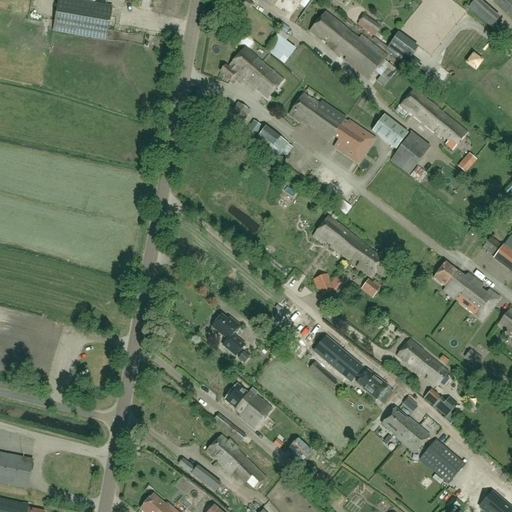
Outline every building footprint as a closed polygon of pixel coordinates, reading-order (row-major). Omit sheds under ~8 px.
[(106,40),(112,6),(76,0),(59,0),(54,31),(106,40)] [(146,11),(149,0),(137,0),(135,8),(146,11)] [(251,10),(254,4),(247,0),(245,0),(242,4),(251,10)] [(266,0),(282,10),(285,8),(290,12),(289,15),(300,0),(266,0)] [(511,23),(511,0),(492,0),(491,1),(511,23)] [(476,1),(468,9),(486,28),(494,19),(476,1)] [(359,39),(325,12),(309,32),(339,56),(341,54),(346,58),(345,60),(369,79),(387,56),(361,36),(359,39)] [(266,22),(261,31),(268,35),(274,26),(266,22)] [(361,32),(374,37),(377,30),(364,24),(361,32)] [(285,40),(289,28),(280,25),(276,37),(285,40)] [(418,47),(398,33),(386,49),(406,64),(418,47)] [(282,65),(295,51),(276,35),(263,50),(282,65)] [(225,66),(220,72),(228,79),(235,71),(267,98),(271,94),(273,96),(284,80),(273,70),(272,72),(245,48),(229,66),(230,66),(228,68),(225,66)] [(398,70),(391,64),(376,81),(384,87),(398,70)] [(437,110),(414,90),(401,106),(410,114),(411,114),(430,129),(442,114),(437,110)] [(319,105),(303,94),(289,114),(301,123),(302,121),(329,140),(333,137),(338,141),(332,148),(358,166),(376,139),(321,102),(319,105)] [(233,109),(218,98),(210,109),(239,129),(245,120),(251,112),(238,103),(233,109)] [(442,114),(430,129),(441,138),(444,136),(449,141),(446,145),(452,150),(466,135),(442,114)] [(395,150),(407,134),(384,116),(371,132),(395,150)] [(253,121),(245,133),(254,139),(262,127),(253,121)] [(287,156),(293,147),(289,144),(266,126),(256,138),(280,156),(282,153),(287,156)] [(390,162),(410,176),(429,148),(409,134),(390,162)] [(464,172),(475,159),(469,153),(458,166),(464,172)] [(418,167),(410,176),(419,184),(427,174),(418,167)] [(383,261),(328,217),(313,236),(323,244),(326,242),(331,245),(330,247),(349,261),(355,258),(360,262),(357,267),(372,278),(383,261)] [(492,256),(501,244),(491,237),(482,248),(492,256)] [(501,244),(492,256),(494,257),(493,259),(511,273),(511,250),(504,244),(503,246),(501,244)] [(259,265),(276,280),(282,274),(265,259),(259,265)] [(464,277),(445,262),(433,278),(446,288),(443,291),(479,318),(484,321),(501,299),(500,299),(500,298),(489,290),(487,293),(481,289),(483,286),(468,274),(464,277)] [(335,291),(327,274),(313,280),(317,290),(319,290),(322,296),(333,292),(335,291)] [(372,298),(382,286),(375,281),(373,283),(369,280),(361,289),(372,298)] [(511,309),(510,308),(497,327),(511,336),(511,309)] [(232,324),(221,315),(212,327),(227,340),(222,346),(236,357),(246,344),(233,334),(240,327),(234,322),(232,324)] [(398,329),(395,333),(400,338),(403,333),(398,329)] [(325,338),(314,351),(334,368),(346,354),(325,338)] [(448,372),(424,352),(423,352),(409,340),(397,356),(419,375),(424,372),(428,376),(427,379),(437,387),(448,372)] [(470,351),(465,358),(476,367),(482,360),(470,351)] [(346,354),(334,368),(351,382),(362,368),(346,354)] [(446,365),(449,361),(442,356),(439,360),(446,365)] [(332,389),(338,383),(327,373),(315,362),(309,368),(321,380),(332,389)] [(355,382),(374,403),(386,391),(367,370),(355,382)] [(258,393),(252,388),(248,394),(237,384),(224,400),(236,409),(235,410),(240,415),(255,396),(258,393)] [(441,398),(431,390),(423,398),(433,407),(432,408),(436,411),(437,409),(445,417),(444,419),(450,425),(454,420),(454,419),(454,418),(454,417),(453,416),(450,413),(458,405),(449,397),(446,401),(441,397),(441,398)] [(255,396),(240,415),(239,416),(244,420),(247,423),(252,427),(256,430),(264,420),(272,410),(267,405),(255,396)] [(407,397),(399,408),(411,417),(417,410),(412,406),(414,403),(407,397)] [(407,419),(395,409),(382,424),(394,435),(393,436),(414,454),(430,436),(408,418),(407,419)] [(214,420),(241,442),(246,436),(219,414),(214,420)] [(228,442),(221,435),(206,451),(214,459),(216,457),(219,460),(218,462),(237,481),(239,479),(245,484),(246,482),(256,490),(267,478),(238,451),(239,449),(229,440),(228,442)] [(449,484),(465,465),(436,440),(420,460),(449,484)] [(297,443),(290,452),(305,464),(312,455),(297,443)] [(0,483),(27,489),(33,460),(0,453),(0,483)] [(215,493),(222,484),(197,466),(196,468),(183,458),(178,465),(215,493)] [(183,481),(175,491),(186,501),(195,492),(183,481)] [(227,484),(217,496),(236,511),(243,511),(251,504),(227,484)] [(168,508),(153,494),(140,508),(144,511),(175,511),(170,507),(168,508)] [(511,511),(511,509),(493,494),(480,509),(483,511),(511,511)] [(44,511),(28,508),(29,505),(0,498),(0,511),(44,511)]
